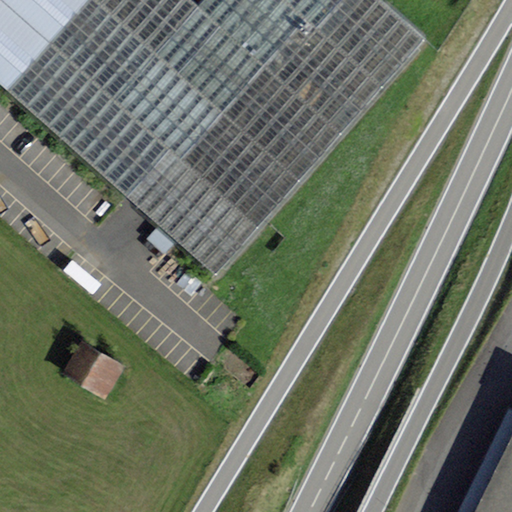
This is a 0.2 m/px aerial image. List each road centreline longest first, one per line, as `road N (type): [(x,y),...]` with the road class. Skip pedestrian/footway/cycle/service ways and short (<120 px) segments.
road 1 (secondary): [(511,4),(203,511)]
road 2 (secondary): [(511,74),(306,511)]
road 3 (secondary): [(372,511),(511,220)]
